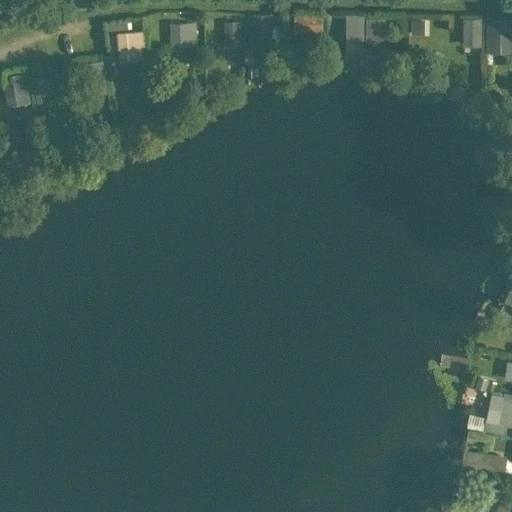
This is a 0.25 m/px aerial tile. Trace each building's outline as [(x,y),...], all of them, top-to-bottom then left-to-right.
[(343,30),(343,12),(331,11),(330,29),(343,30)] [(295,12),(295,32),(302,32),(321,33),(321,13),(295,12)] [(253,13),(253,35),(271,36),(271,13),(253,13)] [(273,13),(273,24),(282,24),(283,13),(273,13)] [(511,18),(490,17),(488,46),(511,47),(511,24),(511,18)] [(463,18),(463,44),(481,45),(481,19),(463,18)] [(241,20),(224,21),(225,45),(242,45),(241,20)] [(195,22),(169,22),(169,45),(195,45),(195,22)] [(350,25),(347,42),(360,44),(363,27),(350,25)] [(144,30),(134,31),(136,51),(145,50),(144,30)] [(134,31),(117,32),(119,61),(136,59),(136,51),(134,31)] [(102,60),(82,62),(85,94),(106,91),(102,60)] [(30,101),(25,73),(3,77),(8,105),(30,101)] [(511,397),(502,395),(497,420),(497,422),(507,424),(511,424),(511,397)] [(483,430),(505,434),(507,424),(497,422),(497,420),(485,418),(483,430)] [(492,433),(474,431),(473,441),(491,443),(492,433)] [(507,456),(468,450),(466,466),(505,472),(507,456)]
